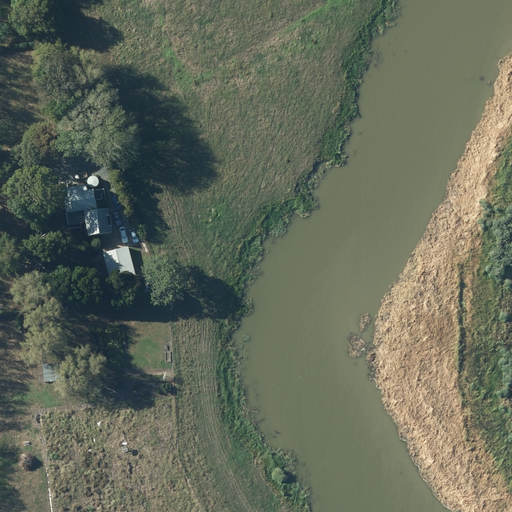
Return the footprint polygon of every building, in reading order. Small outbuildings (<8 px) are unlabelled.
[(114,235),(111,208),(107,209),(105,189),(75,192),(78,214),(86,213),(89,237),(114,235)] [(135,271),(129,246),(105,252),(111,277),(135,271)] [(28,394),(27,379),(18,380),(19,394),(28,394)] [(101,402),(73,405),(78,446),(105,443),(101,402)] [(65,406),(41,408),(43,435),(68,432),(65,406)]
